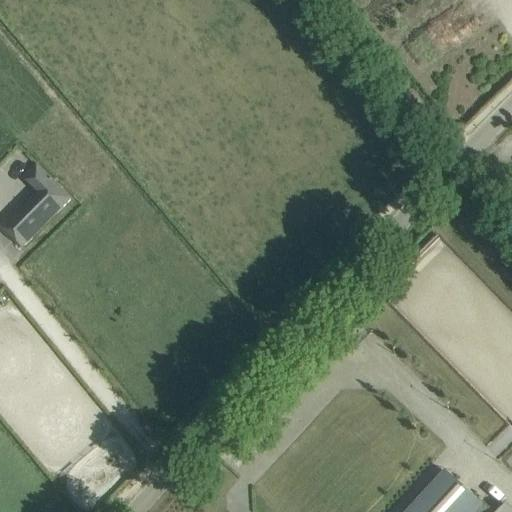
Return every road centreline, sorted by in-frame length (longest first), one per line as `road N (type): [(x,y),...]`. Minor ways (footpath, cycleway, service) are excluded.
road 1 (unclassified): [(134,511),(511,106)]
road 2 (unknown): [(0,274),(171,471)]
road 3 (track): [(464,153),(329,0)]
